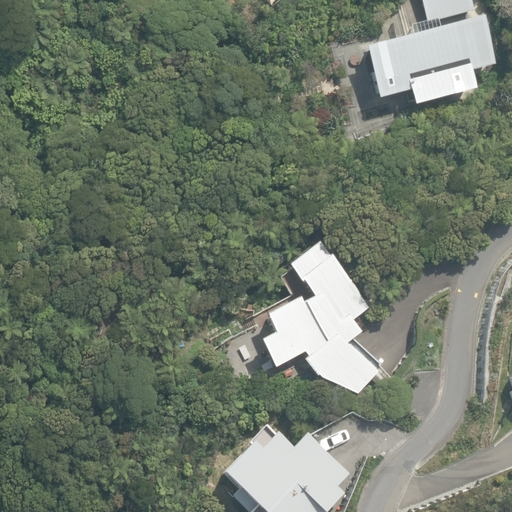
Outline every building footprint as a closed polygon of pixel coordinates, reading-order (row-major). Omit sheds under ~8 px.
[(467,0),(417,0),(424,24),(470,11),(467,0)] [(489,63),(477,18),(360,49),(373,98),(404,90),(408,107),(469,91),(464,70),(489,63)] [(258,255),(269,271),(286,259),(274,243),(258,255)] [(347,321),(363,309),(312,244),(283,266),(307,297),(306,298),(295,305),(291,299),(260,316),(269,333),(255,341),(269,369),(299,352),(302,356),(298,360),(313,379),(352,395),(372,373),(375,366),(349,341),(355,334),(347,321)] [(288,449),(262,426),(218,473),(253,506),(247,511),(322,511),(340,493),(333,486),(345,473),(302,434),(288,449)]
